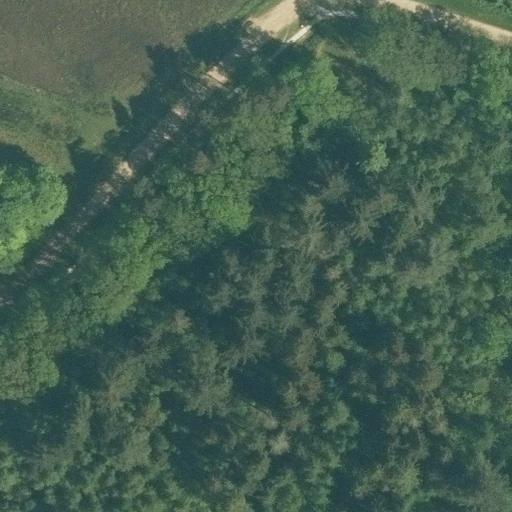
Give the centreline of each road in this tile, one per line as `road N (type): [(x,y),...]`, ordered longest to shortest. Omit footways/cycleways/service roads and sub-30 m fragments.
road 1 (track): [(297,0),(0,300)]
road 2 (track): [(377,0),(511,40)]
